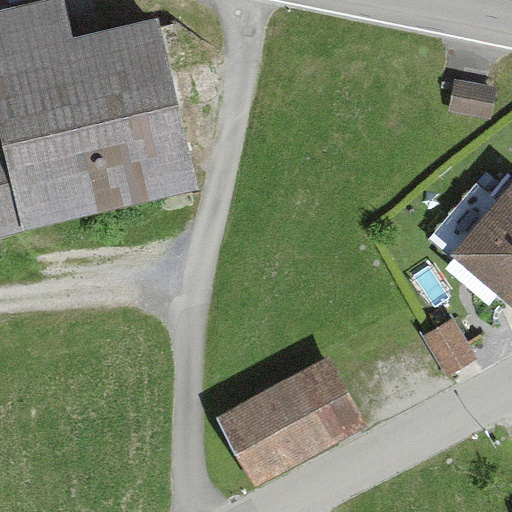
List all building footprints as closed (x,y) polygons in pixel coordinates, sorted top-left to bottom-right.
[(0,121),(6,146),(0,147),(0,236),(204,188),(166,27),(90,46),(78,0),(70,0),(0,16),(0,121)] [(493,87),(454,84),(452,109),(491,112),(493,87)] [(511,201),(462,262),(511,303),(511,201)] [(456,321),(431,337),(455,374),(480,358),(456,321)] [(333,363),(222,425),(254,484),(366,421),(333,363)]
